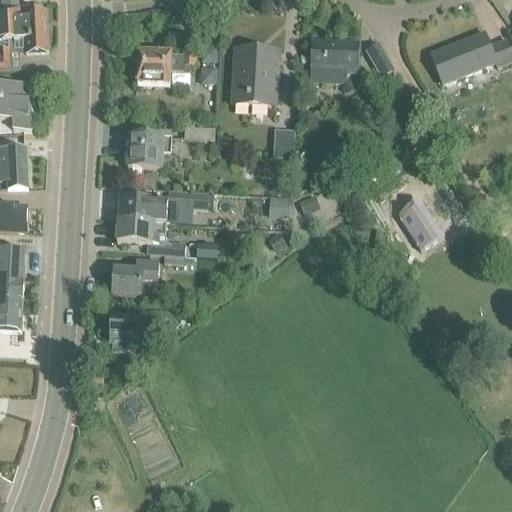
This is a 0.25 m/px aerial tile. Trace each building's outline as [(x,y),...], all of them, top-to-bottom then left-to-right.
[(0,74),(22,73),(21,58),(50,56),(47,14),(23,16),(22,13),(0,14),(0,74)] [(430,58),(442,88),(495,69),(497,73),(511,68),(511,56),(507,42),(489,48),(484,37),(430,58)] [(310,86),(345,88),(346,78),(358,78),(359,46),(311,45),(310,86)] [(394,74),(389,66),(378,47),(366,54),(382,82),(394,74)] [(218,67),(218,50),(201,50),(201,67),(218,67)] [(232,108),(276,111),(279,55),(235,52),(232,108)] [(170,75),(172,75),(183,76),(184,70),(196,70),(196,55),(182,54),(181,58),(171,57),(138,57),(137,73),(135,74),(134,81),(137,83),(137,86),(170,87),(170,75)] [(200,88),(217,88),(218,72),(201,71),(200,88)] [(0,135),(13,135),(13,136),(30,135),(29,88),(0,90),(0,135)] [(215,133),(184,132),(184,142),(214,145),(215,133)] [(293,161),(294,135),(274,134),(273,161),(293,161)] [(162,174),(163,156),(170,157),(170,142),(164,142),(130,140),(128,172),(162,174)] [(216,157),(233,157),(234,141),(217,140),(216,157)] [(0,184),(6,184),(7,192),(27,191),(25,151),(3,153),(0,153),(0,184)] [(155,194),(157,177),(145,176),(144,193),(155,194)] [(120,202),(118,224),(155,226),(155,227),(167,228),(169,228),(170,215),(173,211),(206,214),(207,198),(168,196),(167,208),(161,207),(161,205),(120,202)] [(341,212),(335,201),(320,210),(325,220),(341,212)] [(293,203),(271,202),(270,218),(292,219),(293,203)] [(418,202),(404,211),(409,218),(400,224),(420,255),(443,240),(418,202)] [(0,235),(26,236),(27,210),(0,210),(0,235)] [(117,246),(153,249),(153,247),(162,248),(164,252),(163,259),(164,259),(183,261),(185,248),(168,247),(166,244),(167,228),(155,227),(155,226),(118,224),(117,246)] [(268,245),(275,256),(286,248),(279,238),(268,245)] [(217,263),(217,249),(197,247),(196,262),(217,263)] [(0,313),(21,315),(25,253),(0,249),(0,313)] [(183,269),(183,261),(164,259),(163,267),(183,269)] [(113,300),(141,301),(143,287),(156,288),(158,267),(136,266),(136,275),(114,274),(113,286),(110,285),(110,296),(113,297),(113,300)] [(0,340),(8,341),(9,334),(20,335),(21,315),(0,313),(0,340)] [(108,334),(107,342),(110,344),(109,347),(112,347),(111,357),(125,358),(126,349),(138,350),(139,333),(153,334),(172,335),(173,324),(173,316),(148,315),(148,322),(111,320),(111,331),(108,334)]
